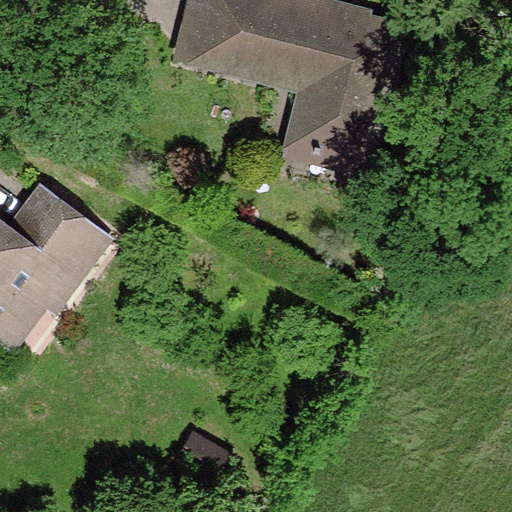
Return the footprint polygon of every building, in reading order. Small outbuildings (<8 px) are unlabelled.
[(190,0),(185,23),(218,31),(211,59),(313,86),(296,152),(359,168),(393,34),(260,0),(190,0)] [(179,51),(211,59),(218,31),(185,23),(179,51)] [(19,247),(54,203),(40,192),(5,236),(19,247)] [(99,238),(54,203),(19,247),(5,236),(0,232),(0,305),(16,283),(39,301),(47,304),(99,238)] [(0,340),(6,345),(39,301),(16,283),(0,305),(0,340)]
